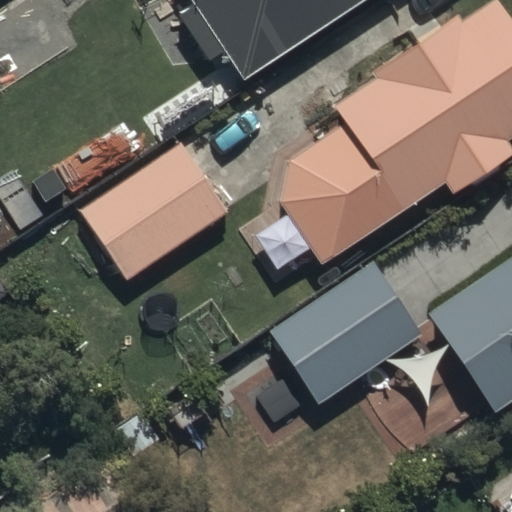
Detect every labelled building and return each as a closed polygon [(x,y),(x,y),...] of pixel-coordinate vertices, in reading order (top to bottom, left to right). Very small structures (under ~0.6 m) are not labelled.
[(14,0),(45,48),(118,0),(14,0)] [(223,54),(240,80),(363,0),(182,0),(187,8),(173,17),(205,65),(223,54)] [(279,204),(279,205),(320,268),(382,227),(386,233),(443,195),(446,201),(511,157),(511,34),(491,4),(457,27),(454,22),(368,79),(371,83),(328,112),(337,126),(286,160),(286,161),(285,163),(285,164),(285,165),(284,166),(284,167),(283,169),(283,170),(283,171),(282,172),(282,174),(281,175),(281,176),(281,178),(281,179),(280,180),(280,181),(280,183),(280,184),(280,185),(279,187),(279,188),(279,189),(279,191),(279,192),(279,193),(279,195),(279,196),(279,197),(279,199),(279,200),(279,201),(279,203),(279,204)] [(175,143),(74,212),(123,283),(224,215),(175,143)] [(511,257),(421,319),(490,420),(511,405),(511,257)] [(364,264),(262,335),(312,407),(414,336),(364,264)] [(141,511),(102,458),(27,511),(141,511)] [(511,477),(511,478),(510,478),(508,479),(507,480),(506,481),(505,482),(503,483),(502,484),(502,485),(501,487),(500,488),(500,490),(499,491),(499,493),(499,494),(499,496),(499,497),(500,499),(500,500),(501,502),(501,503),(502,504),(503,505),(504,507),(505,508),(506,509),(508,510),(509,510),(510,511),(511,511),(511,477)]
